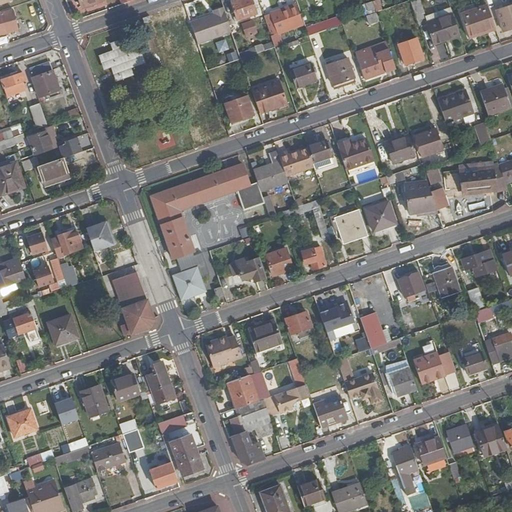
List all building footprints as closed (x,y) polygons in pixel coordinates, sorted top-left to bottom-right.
[(234,0),(230,2),(236,20),(256,13),(251,0),(234,0)] [(363,14),(381,10),(378,0),(361,4),(363,14)] [(410,0),(418,25),(419,27),(427,24),(428,24),(426,17),(419,0),(410,0)] [(485,31),(495,27),(487,5),(487,3),(460,13),(467,34),(484,28),(485,31)] [(302,24),(295,4),(269,14),(276,33),(302,24)] [(511,5),(496,11),(503,30),(511,27),(511,5)] [(213,14),(190,22),(197,43),(231,31),(222,6),(212,10),(213,14)] [(0,33),(18,28),(12,9),(0,13),(0,33)] [(451,9),(426,17),(428,24),(453,15),(451,9)] [(376,12),(366,15),(369,25),(379,21),(376,12)] [(269,14),(264,16),(271,36),(276,33),(269,14)] [(182,15),(153,25),(159,42),(163,40),(168,56),(179,52),(178,49),(189,46),(187,40),(190,39),(188,32),(182,15)] [(428,24),(427,24),(434,44),(460,35),(453,15),(428,24)] [(307,34),(308,35),(342,24),(339,16),(305,28),(306,29),(307,34)] [(240,24),(244,36),(257,32),(253,20),(240,24)] [(468,37),(485,31),(484,28),(467,34),(468,37)] [(273,41),(275,47),(280,45),(276,33),(271,36),(273,41)] [(131,76),(129,69),(143,64),(137,50),(130,52),(125,38),(111,43),(113,50),(100,55),(104,69),(111,66),(116,81),(131,76)] [(405,64),(423,58),(416,38),(398,45),(405,64)] [(218,51),(227,49),(225,41),(216,43),(218,51)] [(447,44),(438,45),(440,60),(449,59),(447,44)] [(365,56),(375,53),(373,46),(363,49),(365,56)] [(390,54),(388,48),(382,50),(384,57),(390,54)] [(382,72),(375,53),(365,56),(363,49),(355,52),(361,70),(364,78),(371,76),(382,72)] [(390,54),(384,57),(383,57),(388,71),(395,69),(390,54)] [(217,65),(225,62),(223,55),(214,58),(217,65)] [(326,64),(334,89),(355,81),(354,77),(347,57),(326,64)] [(49,62),(28,69),(38,96),(58,89),(49,62)] [(315,79),(309,62),(289,69),(295,86),(315,79)] [(170,75),(172,82),(192,75),(190,68),(170,75)] [(0,80),(3,88),(21,82),(25,81),(22,72),(0,80)] [(179,101),(179,102),(191,98),(185,79),(173,83),(179,101)] [(262,90),(280,84),(278,80),(261,86),(262,90)] [(21,82),(3,88),(6,96),(23,90),(21,82)] [(251,90),(259,112),(286,102),(280,84),(262,90),(261,86),(251,90)] [(489,115),(511,107),(504,84),(481,92),(489,115)] [(466,89),(437,100),(446,125),(475,114),(466,89)] [(212,105),(218,103),(213,91),(207,93),(211,102),(190,109),(196,119),(201,135),(220,129),(212,105)] [(253,114),(247,96),(225,104),(231,121),(253,114)] [(43,114),(38,102),(29,105),(33,117),(43,114)] [(68,111),(70,119),(79,116),(77,109),(68,111)] [(37,129),(47,126),(43,114),(33,117),(37,129)] [(476,127),(482,143),(491,140),(485,123),(476,127)] [(422,157),(443,150),(436,129),(414,136),(422,157)] [(43,146),(50,144),(46,132),(28,138),(33,150),(38,148),(40,152),(44,150),(43,146)] [(22,134),(13,137),(12,138),(14,144),(22,141),(21,137),(23,137),(22,134)] [(60,145),(60,146),(63,156),(83,151),(79,136),(60,145)] [(386,143),(392,163),(414,155),(408,136),(386,143)] [(349,139),(336,143),(345,170),(375,160),(367,138),(358,141),(358,144),(351,146),(350,144),(349,139)] [(324,140),(306,146),(307,148),(312,163),(330,157),(324,140)] [(312,163),(307,148),(287,155),(286,152),(279,154),(286,176),(313,167),(312,163)] [(279,154),(278,152),(269,155),(272,164),(253,171),(257,182),(261,192),(288,182),(286,176),(279,154)] [(68,172),(63,157),(37,166),(42,181),(68,172)] [(511,164),(511,161),(499,165),(500,168),(504,180),(511,177),(511,164)] [(0,166),(0,190),(1,193),(14,188),(13,186),(22,183),(15,162),(0,166)] [(261,192),(257,182),(249,185),(242,164),(151,197),(173,259),(176,258),(192,252),(194,251),(180,210),(238,189),(245,211),(265,204),(261,192)] [(421,165),(394,174),(395,178),(413,172),(414,175),(423,172),(422,169),(421,165)] [(429,185),(442,181),(437,168),(425,172),(429,185)] [(486,190),(508,190),(505,182),(504,180),(500,168),(484,169),(461,170),(462,189),(486,188),(486,190)] [(418,217),(438,214),(427,182),(406,184),(409,210),(417,209),(418,213),(418,217)] [(432,192),(439,209),(449,205),(442,188),(432,192)] [(271,200),(265,203),(269,216),(276,214),(271,200)] [(319,207),(317,200),(297,207),(282,212),(285,220),(319,207)] [(397,222),(389,201),(366,209),(375,232),(383,229),(382,227),(397,222)] [(485,201),(470,204),(471,210),(486,207),(485,201)] [(330,239),(320,209),(313,211),(323,241),(330,239)] [(367,234),(359,211),(350,215),(349,213),(342,215),(343,217),(336,219),(335,216),(330,218),(335,230),(339,229),(344,242),(367,234)] [(105,221),(86,228),(93,251),(115,244),(111,233),(109,234),(105,221)] [(251,237),(248,224),(238,228),(242,240),(251,237)] [(58,237),(51,240),(57,258),(64,256),(63,255),(81,248),(75,230),(71,232),(70,229),(57,233),(58,237)] [(44,250),(47,249),(42,235),(28,240),(33,254),(44,250)] [(306,266),(311,264),(314,271),(326,267),(320,248),(302,254),(306,266)] [(272,276),(292,269),(286,249),(265,255),(272,276)] [(495,261),(491,250),(486,252),(490,263),(495,261)] [(511,275),(511,251),(502,255),(509,277),(511,275)] [(176,258),(178,262),(200,254),(200,253),(193,256),(192,252),(176,258)] [(490,263),(486,252),(461,260),(465,270),(472,268),(475,278),(498,270),(495,261),(490,263)] [(200,254),(178,262),(181,272),(172,275),(180,300),(204,292),(199,278),(207,275),(200,254)] [(261,278),(266,277),(259,257),(255,259),(261,278)] [(26,278),(19,258),(7,269),(0,271),(0,293),(2,293),(0,288),(15,282),(26,278)] [(57,276),(62,274),(62,273),(58,262),(57,259),(51,261),(56,277),(57,276)] [(62,273),(68,271),(64,259),(58,262),(62,273)] [(254,280),(261,278),(255,259),(248,261),(237,265),(241,275),(242,280),(253,276),(254,280)] [(234,278),(241,275),(237,265),(236,261),(229,263),(234,278)] [(440,299),(460,292),(451,267),(432,273),(440,299)] [(34,272),(39,286),(52,282),(48,268),(34,272)] [(398,276),(400,279),(418,273),(417,269),(398,276)] [(62,274),(67,287),(75,284),(70,270),(68,271),(62,273),(62,274)] [(124,336),(151,326),(154,320),(135,273),(112,281),(127,324),(120,326),(124,336)] [(418,273),(400,279),(398,279),(404,297),(406,297),(412,295),(424,291),(418,273)] [(61,289),(67,287),(62,274),(57,276),(59,283),(61,289)] [(0,288),(2,293),(3,295),(16,290),(14,286),(16,285),(15,282),(0,288)] [(50,292),(61,289),(59,283),(49,286),(50,292)] [(217,299),(225,297),(222,287),(214,289),(217,299)] [(467,292),(474,313),(481,311),(485,309),(478,289),(467,292)] [(3,302),(5,308),(7,308),(14,305),(12,299),(3,302)] [(14,305),(7,308),(9,314),(35,305),(33,299),(14,305)] [(491,313),(510,306),(509,301),(489,308),(491,313)] [(347,302),(319,312),(326,331),(354,321),(347,302)] [(288,335),(292,345),(298,343),(295,333),(298,332),(299,334),(304,332),(303,330),(307,329),(312,327),(306,311),(285,319),(291,334),(288,335)] [(474,313),(476,320),(477,323),(484,320),(483,317),(481,311),(474,313)] [(368,342),(370,349),(386,343),(382,331),(375,313),(360,319),(368,342)] [(31,314),(13,320),(18,335),(36,329),(31,314)] [(55,345),(78,337),(70,315),(48,323),(55,345)] [(260,327),(259,324),(248,328),(258,355),(283,347),(275,322),(260,327)] [(304,332),(299,334),(300,339),(309,336),(307,329),(303,330),(304,332)] [(382,331),(386,343),(392,341),(387,329),(382,331)] [(483,339),(492,366),(511,358),(511,337),(509,329),(483,339)] [(365,335),(355,339),(359,351),(369,347),(365,335)] [(225,336),(215,340),(216,343),(210,345),(205,347),(213,367),(241,358),(233,336),(226,339),(225,336)] [(370,349),(372,354),(400,344),(398,339),(392,341),(386,343),(370,349)] [(0,368),(10,365),(2,345),(0,345),(0,368)] [(467,375),(486,368),(478,345),(459,351),(467,375)] [(422,384),(433,380),(432,376),(443,372),(436,353),(414,361),(422,384)] [(253,371),(261,369),(257,358),(250,361),(253,371)] [(296,358),(287,361),(294,381),(303,377),(296,358)] [(348,367),(344,358),(336,361),(339,370),(348,367)] [(157,403),(176,396),(162,360),(150,364),(153,372),(146,374),(157,403)] [(27,372),(23,361),(17,363),(21,374),(27,372)] [(396,395),(416,388),(409,369),(387,377),(391,388),(393,387),(396,395)] [(110,379),(111,382),(132,375),(131,371),(110,379)] [(260,401),(263,400),(270,397),(261,371),(254,373),(254,374),(250,375),(260,401)] [(432,376),(433,380),(445,376),(443,372),(432,376)] [(344,383),(349,399),(361,395),(362,399),(369,396),(372,404),(381,401),(372,373),(344,383)] [(132,375),(111,382),(118,402),(139,395),(132,375)] [(260,401),(250,375),(249,376),(227,383),(237,409),(260,401)] [(307,390),(306,385),(287,391),(291,403),(308,397),(305,390),(307,390)] [(107,411),(99,386),(81,392),(89,417),(107,411)] [(292,406),(291,403),(287,391),(275,396),(280,410),(292,406)] [(61,424),(79,417),(70,395),(52,401),(61,424)] [(263,400),(270,417),(281,413),(280,410),(275,396),(270,397),(263,400)] [(313,405),(320,428),(336,422),(335,419),(346,415),(339,396),(313,405)] [(350,401),(355,416),(363,413),(358,398),(350,401)] [(40,415),(49,411),(45,399),(35,403),(40,415)] [(246,464),(263,458),(258,444),(254,445),(253,443),(250,444),(246,431),(271,422),(270,417),(263,400),(260,401),(237,409),(234,410),(237,417),(229,420),(235,436),(231,437),(240,461),(246,464)] [(36,429),(31,412),(19,416),(18,413),(7,417),(14,437),(36,429)] [(186,426),(183,415),(157,424),(161,435),(167,433),(186,426)] [(134,422),(120,427),(122,434),(136,430),(136,429),(134,422)] [(484,456),(506,449),(498,425),(476,432),(484,456)] [(474,447),(466,426),(447,433),(454,453),(474,447)] [(136,430),(122,434),(124,439),(128,452),(142,447),(136,430)] [(167,433),(161,435),(164,444),(170,442),(167,433)] [(124,439),(122,434),(110,439),(111,443),(124,439)] [(164,444),(166,451),(176,479),(201,470),(189,436),(170,442),(164,444)] [(446,457),(439,436),(417,444),(424,464),(446,457)] [(88,446),(86,439),(75,443),(78,450),(88,446)] [(78,450),(75,443),(61,448),(63,455),(67,453),(78,450)] [(90,453),(88,446),(78,450),(67,453),(69,460),(90,453)] [(93,461),(97,472),(105,469),(104,467),(113,464),(113,466),(125,462),(120,446),(105,451),(92,455),(95,461),(93,461)] [(409,473),(418,470),(411,449),(400,453),(393,455),(405,496),(413,494),(411,487),(413,487),(409,473)] [(156,490),(177,482),(176,479),(166,451),(163,452),(167,464),(150,470),(156,490)] [(27,460),(29,467),(51,459),(49,452),(27,460)] [(449,465),(454,480),(461,477),(456,463),(449,465)] [(64,489),(71,511),(80,511),(81,511),(79,504),(96,498),(94,495),(98,493),(93,479),(64,489)] [(297,486),(305,509),(324,502),(316,479),(297,486)] [(31,481),(24,484),(33,511),(58,511),(64,510),(54,481),(33,488),(31,481)] [(331,493),(337,511),(340,511),(366,504),(359,483),(331,493)] [(289,511),(278,485),(258,493),(265,511),(289,511)] [(491,496),(463,506),(465,511),(493,502),(491,496)] [(7,506),(9,511),(26,505),(24,500),(7,506)]
